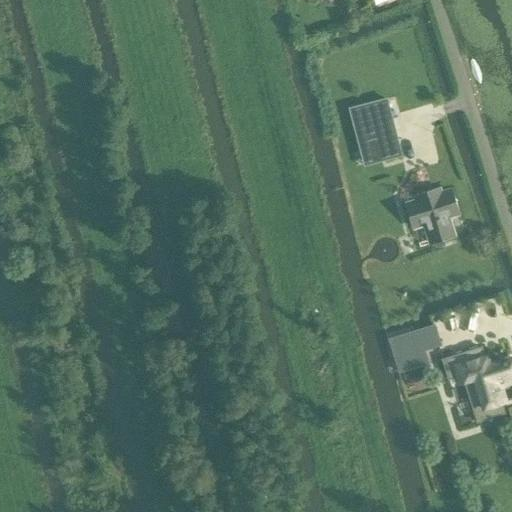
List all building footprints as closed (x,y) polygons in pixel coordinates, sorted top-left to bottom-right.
[(387,100),(365,106),(369,123),(391,117),(387,100)] [(401,156),(397,138),(377,143),(379,148),(373,150),(374,154),(363,157),(365,166),(401,156)] [(439,195),(438,190),(415,198),(417,203),(406,206),(413,229),(424,225),(430,245),(453,237),(447,218),(458,214),(450,192),(439,195)] [(411,333),(417,352),(440,345),(434,326),(411,333)] [(473,409),(478,422),(504,414),(501,404),(506,403),(500,386),(511,382),(511,359),(490,366),(487,357),(485,358),(482,348),(443,361),(449,379),(458,376),(460,382),(474,378),(483,406),(473,409)]
